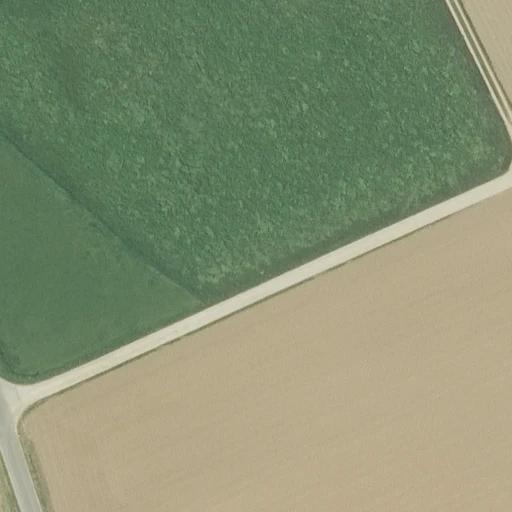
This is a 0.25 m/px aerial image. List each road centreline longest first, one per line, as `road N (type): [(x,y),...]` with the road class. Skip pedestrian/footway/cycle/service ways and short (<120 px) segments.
road 1 (track): [(5,414),(511,187)]
road 2 (track): [(511,123),(452,0)]
